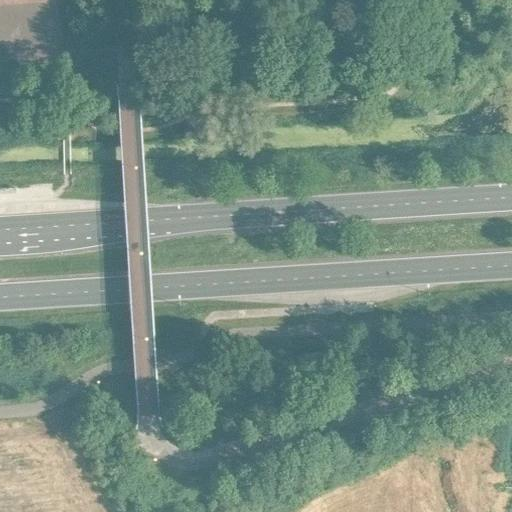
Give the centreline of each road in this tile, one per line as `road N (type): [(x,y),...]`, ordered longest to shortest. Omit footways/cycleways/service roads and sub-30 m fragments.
road 1 (secondary): [(511,193),(0,227)]
road 2 (secondary): [(0,287),(511,258)]
